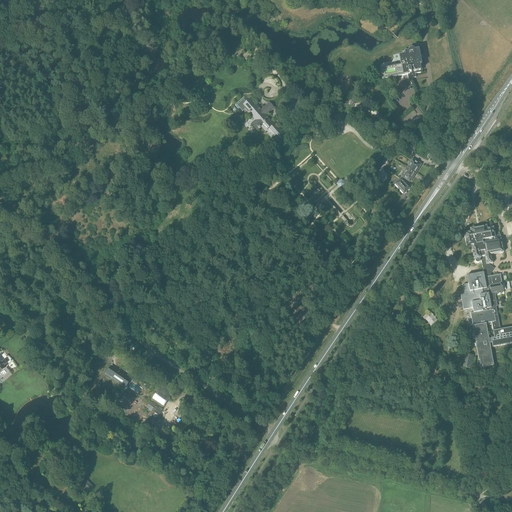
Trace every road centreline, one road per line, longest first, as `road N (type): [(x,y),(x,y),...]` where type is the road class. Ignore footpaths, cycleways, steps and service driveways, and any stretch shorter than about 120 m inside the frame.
road 1 (primary): [(223,511),(511,79)]
road 2 (unknown): [(109,353),(128,333),(139,338),(275,431)]
